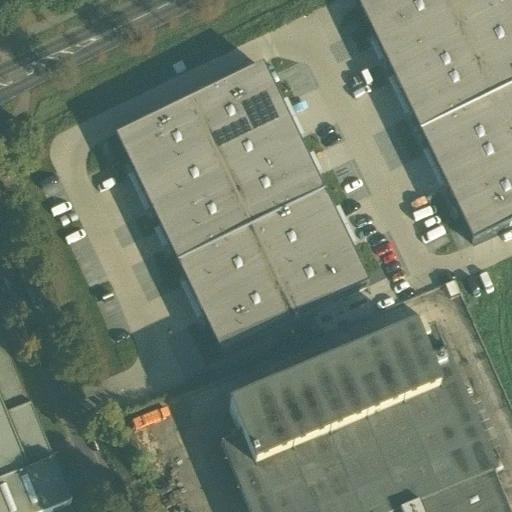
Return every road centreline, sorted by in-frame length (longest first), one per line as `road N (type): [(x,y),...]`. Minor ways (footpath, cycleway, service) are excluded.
road 1 (residential): [(115,511),(0,235)]
road 2 (residential): [(0,83),(177,0)]
